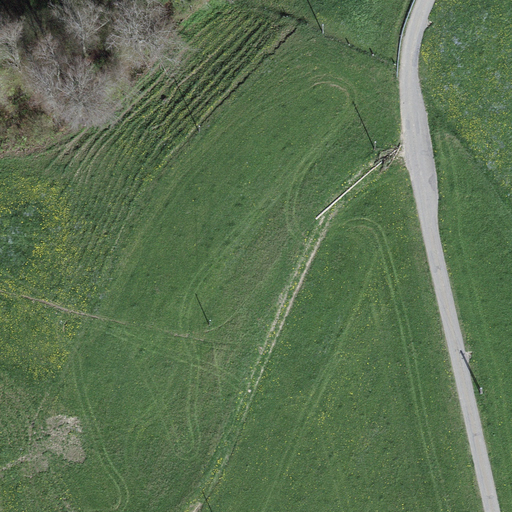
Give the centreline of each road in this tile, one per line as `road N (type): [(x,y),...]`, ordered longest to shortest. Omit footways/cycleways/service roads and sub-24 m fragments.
road 1 (unclassified): [(425,0),(406,86),(410,127),(491,511)]
road 2 (track): [(188,511),(233,439),(330,201),(364,166),(414,147)]
